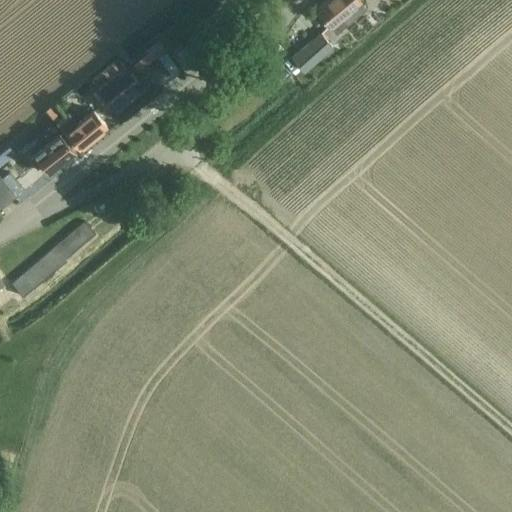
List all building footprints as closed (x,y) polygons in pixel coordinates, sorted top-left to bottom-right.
[(336,33),(364,9),(357,0),(327,0),(316,9),(329,25),(336,33)] [(303,70),(330,46),(319,34),(292,57),(303,70)] [(160,42),(132,64),(138,71),(165,49),(160,42)] [(125,65),(95,88),(114,113),(144,89),(125,65)] [(86,81),(74,91),(80,98),(92,89),(86,81)] [(50,106),(45,110),(54,122),(59,118),(50,106)] [(106,126),(92,110),(77,123),(74,119),(61,129),(65,134),(78,150),(106,126)] [(49,173),(74,152),(59,133),(33,155),(34,156),(29,159),(35,167),(40,163),(49,173)] [(21,296),(65,259),(64,258),(94,232),(84,221),(11,283),(21,296)]
